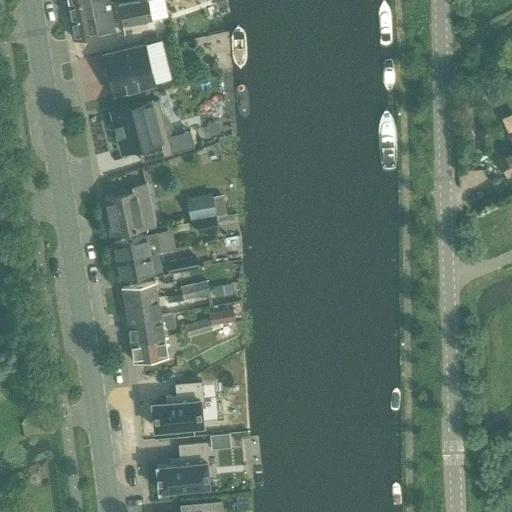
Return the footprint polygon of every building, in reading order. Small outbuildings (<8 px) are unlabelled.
[(69,18),(95,14),(95,11),(111,7),(109,0),(81,0),(66,2),(69,18)] [(120,25),(149,19),(145,0),(139,0),(116,5),(120,25)] [(73,37),(97,32),(110,30),(115,29),(111,7),(95,11),(95,14),(69,18),(73,37)] [(161,39),(105,54),(114,92),(171,78),(161,39)] [(172,152),(167,134),(168,134),(171,130),(171,125),(170,121),(167,117),(163,115),(162,115),(158,98),(112,110),(122,149),(137,145),(141,160),(172,152)] [(176,131),(182,151),(201,146),(195,125),(176,131)] [(511,142),(511,150),(498,157),(507,176),(511,173),(511,132),(508,134),(511,142)] [(470,149),(462,150),(462,162),(470,162),(470,149)] [(111,233),(145,227),(155,224),(147,182),(132,185),(133,189),(104,195),(111,233)] [(191,217),(215,213),(211,193),(188,197),(191,217)] [(195,219),(197,232),(218,227),(215,215),(195,219)] [(117,259),(158,251),(175,248),(171,229),(157,232),(113,241),(117,259)] [(162,270),(158,251),(117,259),(120,279),(162,270)] [(168,263),(170,272),(199,266),(197,257),(168,263)] [(125,306),(159,299),(156,281),(122,286),(125,306)] [(181,292),(183,299),(209,293),(206,281),(180,286),(181,292)] [(165,295),(167,302),(183,300),(183,299),(181,292),(165,295)] [(128,321),(161,315),(159,299),(125,306),(128,321)] [(233,308),(209,312),(211,325),(235,321),(233,308)] [(128,321),(130,337),(167,331),(166,328),(174,326),(172,313),(161,315),(128,321)] [(202,329),(212,327),(210,318),(199,321),(202,329)] [(202,329),(199,321),(185,324),(188,336),(212,330),(212,327),(202,329)] [(167,335),(167,331),(130,337),(134,360),(167,355),(165,335),(167,335)] [(152,406),(150,406),(151,423),(154,423),(154,428),(169,426),(169,429),(184,427),(184,425),(202,423),(200,399),(203,398),(201,380),(175,382),(176,394),(166,395),(166,400),(152,402),(152,406)] [(170,462),(156,463),(158,489),(173,488),(173,490),(189,489),(189,487),(209,485),(205,441),(179,443),(180,456),(170,457),(170,462)] [(180,511),(222,511),(221,499),(179,503),(180,511)]
